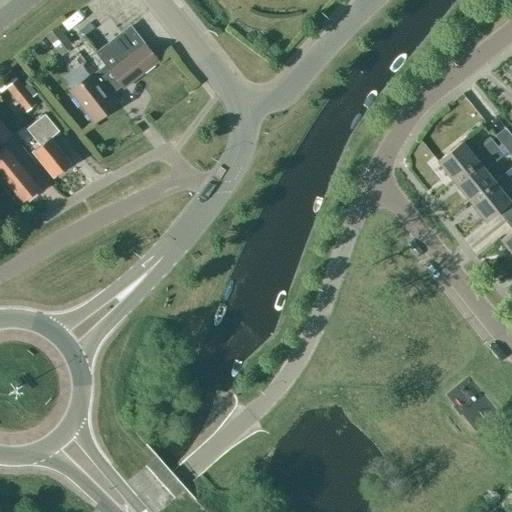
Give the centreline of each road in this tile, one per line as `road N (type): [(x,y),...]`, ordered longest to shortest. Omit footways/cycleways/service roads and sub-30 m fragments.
road 1 (unclassified): [(139,511),(251,413),(294,363),(373,176)]
road 2 (residential): [(373,176),(511,348)]
road 3 (unclassified): [(0,274),(190,176)]
road 4 (unclassified): [(373,176),(416,111),(511,30)]
road 5 (residential): [(190,176),(162,149),(40,219)]
road 6 (unclassified): [(238,109),(284,93),(370,0)]
road 7 (tertiary): [(238,109),(156,0)]
